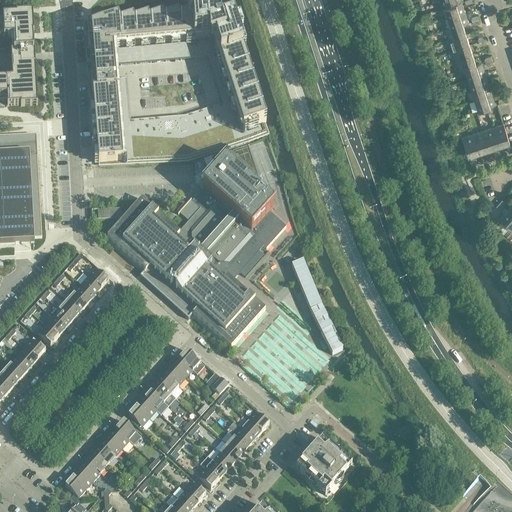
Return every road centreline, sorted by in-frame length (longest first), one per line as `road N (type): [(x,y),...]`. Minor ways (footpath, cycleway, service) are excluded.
road 1 (secondary): [(292,0),(374,241),(436,348)]
road 2 (secondary): [(436,348),(400,267),(310,0)]
road 3 (residential): [(20,461),(0,441),(4,423),(126,286)]
road 4 (residential): [(20,461),(41,477),(58,474),(181,334)]
road 5 (residential): [(67,20),(75,230)]
road 6 (residential): [(292,429),(181,334)]
road 7 (secondary): [(511,443),(436,348)]
